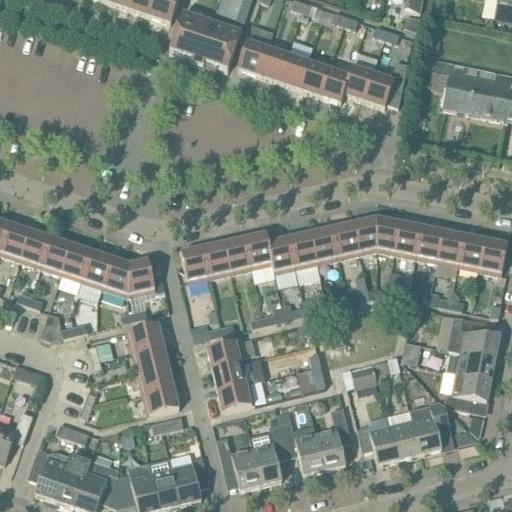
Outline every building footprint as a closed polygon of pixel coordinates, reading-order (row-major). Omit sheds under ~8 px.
[(109,8),(111,0),(89,0),(89,1),(109,8)] [(130,15),(134,0),(111,0),(109,8),(130,15)] [(150,22),(157,0),(134,0),(130,15),(150,22)] [(171,29),(180,0),(157,0),(150,22),(171,29)] [(269,10),(272,0),(262,0),(260,7),(269,10)] [(407,0),(404,15),(420,19),(423,0),(407,0)] [(494,25),(511,28),(511,0),(493,0),(499,1),(494,25)] [(249,16),(253,5),(243,2),(239,13),(249,16)] [(301,18),(304,9),(294,5),(290,14),(301,18)] [(314,22),(318,13),(304,9),(301,18),(303,18),(309,20),(314,22)] [(245,28),(249,16),(239,13),(235,25),(245,28)] [(228,77),(241,37),(183,17),(169,58),(194,66),(198,54),(203,56),(197,73),(201,75),(203,69),(228,77)] [(342,31),(345,23),(335,19),(331,28),(342,31)] [(356,36),(358,27),(345,23),(342,31),(356,36)] [(383,45),(386,36),(375,33),(372,41),(383,45)] [(395,53),(409,58),(413,46),(399,41),(386,36),(383,45),(396,49),(395,53)] [(268,50),(247,43),(237,74),(258,81),(268,50)] [(431,48),(429,57),(437,58),(439,50),(438,50),(431,48)] [(289,57),(268,50),(258,81),(279,88),(289,57)] [(310,64),(289,57),(279,88),(299,95),(310,64)] [(331,71),(310,64),(299,95),(320,102),(331,71)] [(446,95),(442,113),(511,128),(511,94),(511,95),(511,87),(511,81),(435,66),(430,91),(446,95)] [(350,77),(331,71),(320,102),(341,109),(344,100),(354,69),(353,68),(350,77)] [(375,76),(354,69),(344,100),(364,107),(375,76)] [(395,83),(375,76),(364,107),(385,114),(395,83)] [(359,261),(377,256),(376,223),(351,229),(359,261)] [(395,260),(401,228),(376,223),(377,256),(377,267),(393,270),(395,260)] [(0,260),(10,229),(0,225),(0,260)] [(415,264),(422,232),(401,228),(395,260),(415,264)] [(0,260),(23,268),(33,237),(10,229),(0,260)] [(337,265),(359,261),(351,229),(330,234),(337,265)] [(437,269),(443,237),(422,232),(415,264),(437,269)] [(317,270),(337,265),(330,234),(309,238),(317,270)] [(41,274),(51,243),(33,237),(23,268),(41,274)] [(459,273),(465,241),(443,237),(437,269),(435,279),(456,284),(458,273),(459,273)] [(269,247),(268,248),(266,238),(245,243),(252,275),(272,270),(274,280),(275,280),(269,247)] [(296,275),(317,270),(309,238),(288,243),(296,275)] [(480,277),(487,245),(465,241),(459,273),(480,277)] [(62,281),(73,250),(51,243),(41,274),(62,281)] [(231,280),(252,275),(245,243),(225,248),(231,280)] [(275,280),(296,275),(288,243),(269,247),(275,280)] [(480,277),(481,278),(501,282),(507,249),(487,245),(480,277)] [(210,285),(231,280),(225,248),(203,253),(210,285)] [(82,288),(92,257),(73,250),(62,281),(82,288)] [(188,290),(210,285),(203,253),(180,258),(188,290)] [(102,295),(113,263),(92,257),(82,288),(102,295)] [(128,303),(130,269),(113,263),(102,295),(128,303)] [(128,303),(136,302),(155,297),(148,265),(130,269),(128,303)] [(397,291),(400,279),(391,277),(388,289),(397,291)] [(358,296),(367,294),(364,282),(355,284),(358,296)] [(394,304),(397,291),(388,289),(386,302),(394,304)] [(407,306),(416,308),(418,295),(410,293),(407,306)] [(361,308),(370,306),(367,294),(358,296),(361,308)] [(28,312),(31,303),(19,299),(16,307),(28,312)] [(340,313),(349,311),(345,299),(337,301),(340,313)] [(40,316),(40,315),(43,307),(31,303),(28,312),(40,316)] [(450,315),(452,306),(439,304),(437,312),(450,315)] [(450,315),(462,317),(464,308),(452,306),(450,315)] [(306,322),(319,319),(317,310),(304,313),(306,322)] [(498,324),(501,312),(492,310),(490,323),(498,324)] [(294,325),(306,322),(304,313),(292,316),(294,325)] [(135,327),(147,324),(145,315),(133,318),(135,327)] [(123,330),(135,327),(133,318),(121,321),(123,330)] [(264,332),(277,329),(275,320),(262,323),(264,332)] [(252,335),(264,332),(262,323),(250,326),(252,335)] [(484,341),(486,329),(463,324),(460,337),(465,337),(460,358),(495,365),(499,344),(484,341)] [(132,359),(164,350),(158,329),(126,337),(132,359)] [(300,340),(312,337),(310,329),(298,332),(300,340)] [(76,341),(88,338),(86,330),(74,333),(76,341)] [(222,342),(235,339),(233,330),(220,333),(222,342)] [(220,333),(209,336),(208,332),(191,336),(194,349),(222,342),(220,333)] [(63,344),(76,341),(74,333),(61,336),(63,344)] [(212,375),(244,368),(239,346),(207,354),(212,375)] [(415,350),(405,348),(402,368),(411,369),(415,350)] [(169,371),(164,351),(164,350),(132,359),(137,380),(169,371)] [(91,365),(100,363),(97,351),(88,353),(91,365)] [(491,387),(495,365),(460,358),(456,379),(491,387)] [(312,374),(321,372),(318,359),(309,361),(312,374)] [(94,377),(103,375),(100,363),(91,365),(94,377)] [(399,376),(398,369),(396,364),(388,366),(391,378),(399,376)] [(218,397),(250,389),(244,368),(212,375),(218,397)] [(174,393),(169,372),(169,371),(137,380),(142,401),(174,393)] [(315,386),(324,384),(321,372),(312,374),(315,386)] [(351,378),(355,393),(377,388),(373,373),(351,378)] [(34,376),(30,389),(39,392),(44,380),(34,376)] [(486,408),(491,387),(456,379),(452,401),(448,400),(445,412),(449,413),(468,417),(471,405),(486,408)] [(255,411),(250,389),(218,397),(223,418),(255,411)] [(179,415),(174,393),(142,401),(147,422),(179,415)] [(92,413),(97,401),(88,398),(84,410),(92,413)] [(444,414),(442,414),(440,407),(429,410),(429,411),(409,416),(420,461),(442,455),(438,440),(450,437),(445,418),(444,414)] [(88,425),(92,413),(84,410),(80,422),(88,425)] [(340,447),(350,444),(343,414),(332,417),(337,436),(316,441),(325,476),(345,471),(340,447)] [(400,466),(420,461),(409,416),(388,422),(391,431),(400,466)] [(25,444),(33,422),(22,417),(16,434),(0,428),(0,468),(5,471),(15,441),(25,444)] [(183,433),(181,422),(151,429),(154,440),(183,433)] [(325,476),(316,441),(296,446),(291,427),(280,430),(287,459),(298,457),(303,481),(325,476)] [(89,440),(79,436),(60,430),(56,440),(75,447),(85,450),(89,440)] [(276,462),(287,459),(280,430),(269,433),(273,451),(253,456),(261,491),(282,486),(276,462)] [(378,471),(400,466),(391,431),(370,436),(368,432),(357,435),(362,459),(374,456),(378,471)] [(261,491),(253,456),(232,461),(227,443),(216,445),(223,475),(234,472),(240,496),(261,491)] [(48,459),(38,456),(28,485),(38,488),(35,499),(55,506),(67,472),(71,461),(70,462),(59,458),(55,458),(52,458),(48,459)] [(91,468),(71,461),(67,472),(55,506),(70,511),(75,511),(91,468)] [(199,495),(209,492),(202,462),(191,465),(193,471),(172,476),(181,511),(201,506),(199,495)] [(111,475),(91,468),(75,511),(98,511),(99,508),(109,511),(116,511),(118,483),(118,478),(111,475)] [(159,511),(152,481),(149,469),(128,474),(130,480),(118,483),(116,511),(126,511),(136,510),(136,511),(159,511)] [(159,511),(176,511),(181,511),(172,476),(152,481),(159,511)]
